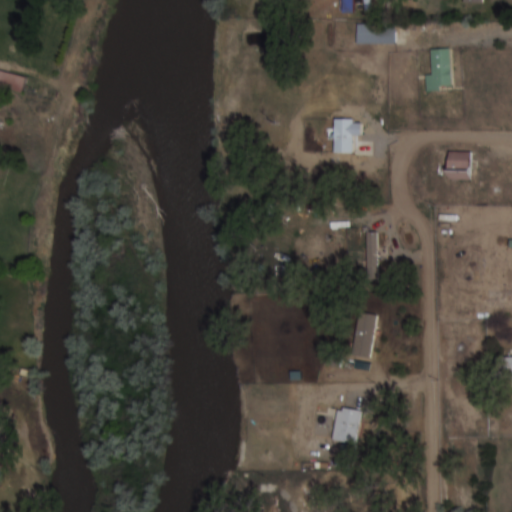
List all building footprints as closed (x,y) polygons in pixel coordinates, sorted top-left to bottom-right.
[(397,45),(397,27),(359,27),(359,45),(397,45)] [(431,91),(453,91),(453,51),(431,51),(431,91)] [(0,87),(25,94),(29,79),(0,70),(0,87)] [(337,154),(356,154),(356,137),(362,137),(362,122),(337,122),(337,154)] [(472,182),(472,154),(450,154),(450,182),(472,182)] [(379,270),(379,233),(370,233),(370,270),(379,270)] [(380,316),(362,313),(355,356),(373,359),(380,316)] [(511,384),(511,359),(500,359),(500,385),(511,384)] [(334,440),(358,445),(364,411),(340,407),(334,440)]
